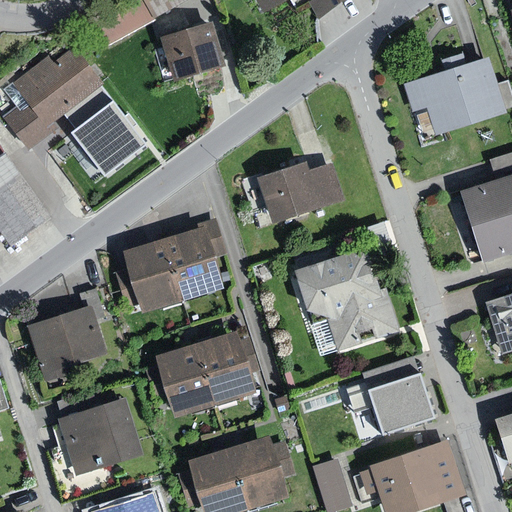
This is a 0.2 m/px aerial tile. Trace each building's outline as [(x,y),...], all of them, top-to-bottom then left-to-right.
[(155,19),(143,0),(138,0),(87,29),(100,52),(155,21),(155,19)] [(143,0),(155,19),(188,0),(143,0)] [(257,0),(265,15),(291,0),(314,0),(309,2),(319,19),(348,0),(257,0)] [(162,38),(174,82),(226,68),(214,24),(162,38)] [(9,125),(30,152),(60,129),(56,124),(67,116),(103,88),(106,85),(77,48),(54,65),(48,58),(19,80),(12,72),(0,81),(0,122),(4,128),(9,125)] [(489,58),(406,85),(424,140),(507,113),(505,109),(497,84),(489,58)] [(511,92),(508,81),(497,84),(505,109),(511,107),(511,92)] [(78,131),(73,134),(107,177),(148,146),(103,88),(67,116),(78,131)] [(511,153),(490,160),(497,182),(511,177),(511,153)] [(51,217),(6,155),(0,158),(0,228),(12,245),(51,217)] [(307,164),(259,180),(273,225),(321,209),(309,172),(307,164)] [(334,164),(309,172),(321,209),(346,201),(334,164)] [(462,192),(474,230),(511,218),(511,177),(497,182),(462,192)] [(189,233),(165,240),(183,302),(224,290),(215,259),(228,255),(217,218),(187,227),(189,233)] [(511,218),(474,230),(484,264),(511,255),(511,218)] [(361,231),(367,249),(371,262),(399,253),(389,222),(361,231)] [(183,302),(165,240),(125,252),(131,269),(118,273),(129,310),(141,306),(143,314),(183,302)] [(367,249),(296,271),(313,323),(329,318),(339,351),(401,331),(388,287),(380,290),(371,262),(367,249)] [(228,272),(223,274),(225,283),(231,281),(228,272)] [(85,293),(90,308),(95,323),(109,319),(100,288),(85,293)] [(511,296),(485,305),(501,355),(511,351),(511,296)] [(90,308),(30,327),(46,378),(106,359),(95,323),(90,308)] [(241,331),(200,343),(218,406),(260,395),(254,374),(260,372),(250,337),(243,339),(241,331)] [(218,406),(200,343),(155,355),(159,368),(149,371),(158,403),(172,399),(178,418),(218,406)] [(364,374),(370,391),(419,375),(414,357),(364,374)] [(437,418),(422,374),(419,375),(370,391),(385,435),(437,418)] [(0,381),(0,380),(0,412),(10,410),(0,381)] [(57,402),(62,419),(92,411),(87,393),(57,402)] [(62,419),(60,420),(78,479),(147,461),(130,401),(92,411),(62,419)] [(511,416),(497,421),(511,466),(511,465),(511,416)] [(272,437),(230,449),(248,511),(249,511),(289,500),(282,479),(296,475),(286,441),(274,445),(272,437)] [(449,442),(371,467),(385,511),(420,511),(467,497),(449,442)] [(248,511),(230,449),(186,462),(189,474),(179,477),(188,509),(202,505),(204,511),(248,511)] [(338,460),(314,467),(327,511),(342,511),(353,509),(338,460)] [(162,511),(156,493),(97,511),(162,511)]
